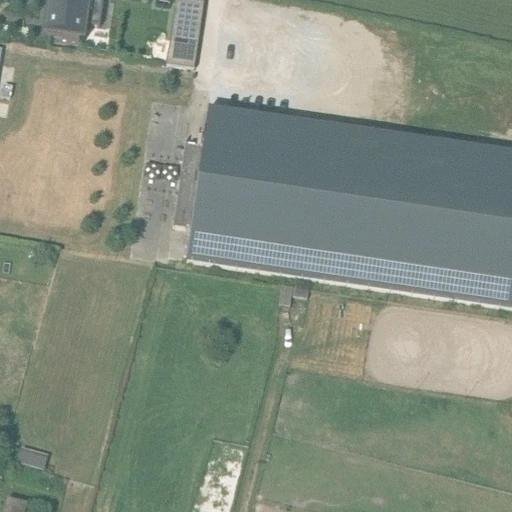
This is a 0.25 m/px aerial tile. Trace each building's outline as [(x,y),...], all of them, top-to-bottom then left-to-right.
[(46,0),(41,37),(47,38),(84,44),(86,27),(99,29),(103,3),(86,0),(46,0)] [(193,72),(203,5),(175,1),(165,67),(193,72)] [(9,101),(11,90),(4,89),(2,100),(9,101)] [(189,232),(185,263),(511,313),(511,156),(208,113),(202,152),(184,149),(172,230),(189,232)] [(292,290),(281,289),(278,309),(289,311),(291,299),(304,301),(306,292),(292,290)] [(24,447),(19,462),(45,471),(50,456),(24,447)]
